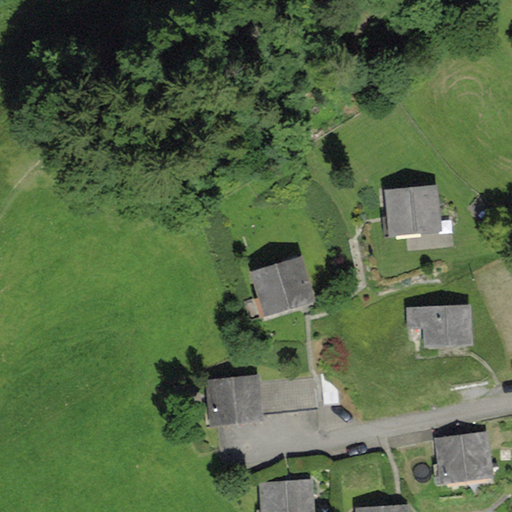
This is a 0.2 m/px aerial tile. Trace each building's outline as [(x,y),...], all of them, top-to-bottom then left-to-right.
[(438,190),(384,194),(386,219),(387,241),(441,237),(438,190)] [(305,261),(249,278),(262,322),(318,304),(305,261)] [(471,310),(406,311),(406,331),(423,331),(424,350),(472,349),(471,310)] [(337,373),(321,375),(325,408),(342,406),(337,373)] [(313,375),(259,380),(261,415),(317,410),(313,375)] [(259,380),(207,384),(210,430),(262,426),(261,415),(259,380)] [(489,438),(433,444),(438,488),(494,482),(489,438)] [(311,511),(310,485),(259,487),(259,511),(311,511)]
